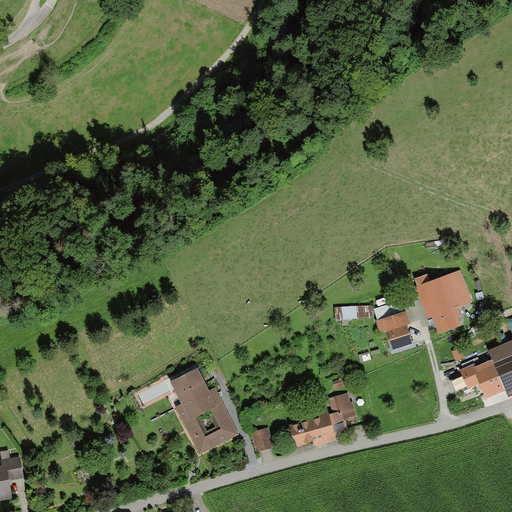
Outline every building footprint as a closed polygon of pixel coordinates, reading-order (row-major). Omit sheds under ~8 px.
[(433,317),(439,334),(460,326),(457,318),(461,316),(458,307),(472,302),(460,271),(431,282),(428,274),(416,279),(418,286),(417,287),(429,319),(433,317)] [(392,350),(413,343),(408,325),(410,325),(406,311),(401,313),(397,302),(374,309),(377,320),(376,321),(380,334),(387,332),(392,350)] [(336,320),(374,318),(373,305),(335,307),(336,320)] [(511,341),(489,351),(492,359),(506,391),(509,398),(511,396),(511,341)] [(461,347),(452,351),(456,361),(466,357),(461,347)] [(486,399),(506,391),(492,359),(476,366),(475,364),(460,370),(468,389),(480,384),(486,399)] [(200,453),(238,434),(215,388),(209,391),(198,368),(171,382),(183,405),(177,408),(200,453)] [(344,379),(333,382),(336,390),(346,387),(344,379)] [(289,425),(295,447),(314,442),(315,447),(336,440),(335,435),(348,431),(345,420),(357,417),(352,402),(350,403),(348,394),(329,400),(333,412),(330,413),(328,406),(305,412),(307,420),(289,425)] [(268,428),(251,434),(257,452),(274,447),(268,428)] [(0,464),(0,499),(13,497),(10,481),(26,477),(21,457),(2,460),(2,464),(0,464)]
